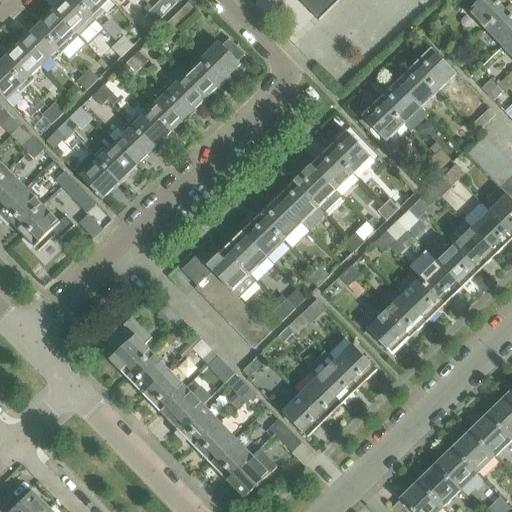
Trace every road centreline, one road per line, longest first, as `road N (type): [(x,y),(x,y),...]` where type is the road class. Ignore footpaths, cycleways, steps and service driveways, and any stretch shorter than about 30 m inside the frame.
road 1 (residential): [(22,337),(288,68),(223,0)]
road 2 (residential): [(326,511),(511,328)]
road 3 (residential): [(192,511),(66,382)]
